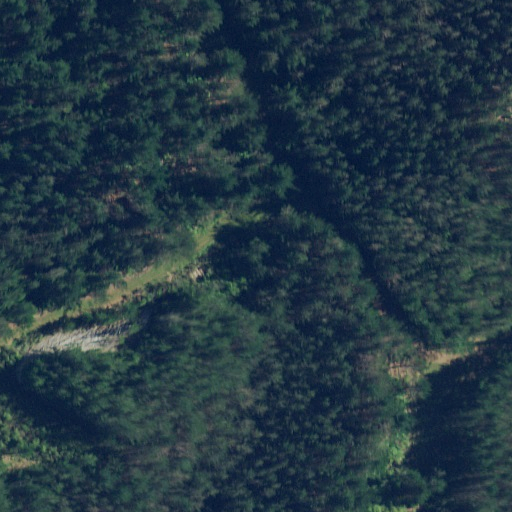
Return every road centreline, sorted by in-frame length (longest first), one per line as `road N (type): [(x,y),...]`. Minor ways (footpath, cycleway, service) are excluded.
road 1 (track): [(248,0),(308,173),(403,356),(511,283)]
road 2 (track): [(308,173),(0,367)]
